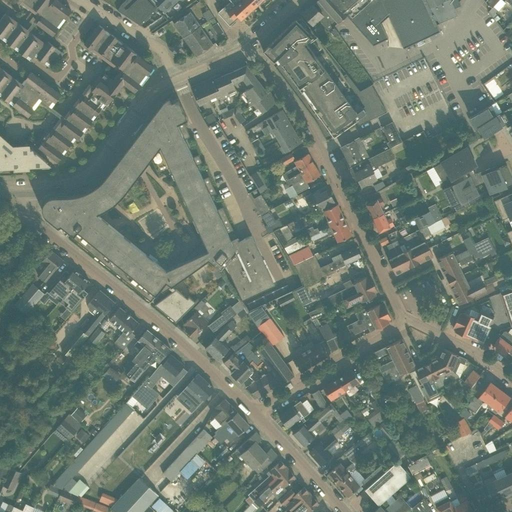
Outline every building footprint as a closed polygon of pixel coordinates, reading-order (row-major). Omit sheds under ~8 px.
[(36,23),(52,36),(58,28),(56,26),(63,17),(65,19),(71,11),(56,0),(17,0),(21,3),(23,0),(42,15),(36,23)] [(124,0),(123,2),(117,10),(138,24),(158,6),(164,12),(175,0),(124,0)] [(223,0),(227,4),(225,5),(237,19),(239,17),(241,19),(246,14),(233,0),(223,0)] [(233,0),(246,14),(254,7),(247,0),(233,0)] [(317,0),(325,9),(325,8),(336,21),(337,20),(338,21),(342,18),(346,15),(333,0),(317,0)] [(333,0),(346,15),(373,45),(387,38),(369,0),(381,0),(394,28),(400,40),(403,46),(440,29),(430,9),(426,0),(333,0)] [(426,0),(430,9),(433,12),(440,23),(448,19),(440,0),(426,0)] [(440,0),(448,19),(457,15),(454,8),(450,0),(440,0)] [(237,19),(225,5),(217,13),(229,26),(237,19)] [(313,5),(302,14),(309,21),(315,28),(320,25),(323,29),(325,27),(330,32),(334,37),(338,34),(337,32),(334,28),(333,26),(337,22),(325,8),(325,9),(320,13),(313,5)] [(492,8),(489,11),(493,16),(498,10),(493,6),(492,8)] [(214,18),(209,10),(203,14),(208,21),(210,20),(214,18)] [(199,26),(200,26),(190,12),(173,23),(183,37),(199,26)] [(302,93),(312,107),(314,106),(317,110),(316,111),(316,113),(318,111),(321,116),(320,117),(330,132),(332,130),(335,135),(333,136),(334,137),(355,122),(358,125),(370,119),(365,112),(357,118),(306,46),(314,40),(316,38),(317,37),(300,16),(284,31),(283,30),(268,45),(265,48),(263,51),(264,52),(274,62),(277,58),(278,58),(281,62),(281,63),(299,88),(301,87),(304,91),(302,93)] [(6,17),(0,24),(0,37),(2,38),(6,42),(14,47),(16,45),(20,48),(18,51),(26,57),(30,60),(34,55),(42,45),(6,17)] [(124,83),(135,91),(153,67),(134,53),(135,52),(98,24),(84,44),(92,49),(93,47),(122,69),(123,68),(125,69),(118,78),(116,76),(113,80),(104,74),(102,77),(99,75),(97,78),(99,80),(91,92),(88,90),(61,126),(59,124),(46,141),(44,140),(38,147),(57,162),(76,138),(78,139),(105,103),(107,105),(124,83)] [(213,45),(200,26),(199,26),(183,37),(196,56),(213,45)] [(44,46),(37,57),(44,62),(46,60),(51,63),(58,54),(60,51),(48,41),(44,46)] [(246,65),(228,73),(232,82),(234,81),(234,83),(241,79),(243,80),(252,73),(246,65)] [(0,166),(2,168),(14,168),(15,170),(29,169),(29,167),(41,166),(46,161),(32,148),(31,149),(27,149),(27,148),(13,149),(13,150),(9,151),(3,145),(5,143),(0,139),(0,90),(3,93),(1,96),(8,102),(10,99),(15,102),(13,105),(28,116),(40,101),(20,86),(0,71),(0,166)] [(31,72),(21,84),(41,99),(51,107),(61,95),(31,72)] [(216,76),(213,77),(222,96),(223,98),(229,95),(236,91),(236,90),(232,82),(228,73),(217,77),(216,76)] [(249,87),(243,92),(248,98),(246,100),(249,103),(250,105),(252,104),(267,93),(252,73),(243,80),(249,87)] [(386,112),(371,85),(360,91),(346,73),(343,76),(373,118),(386,112)] [(207,79),(202,82),(209,99),(215,96),(216,98),(218,98),(222,96),(213,77),(209,79),(207,79)] [(200,83),(190,87),(199,106),(205,103),(204,101),(207,99),(209,99),(202,82),(200,83)] [(267,93),(252,104),(256,109),(258,107),(262,112),(277,101),(269,91),(267,93)] [(238,239),(238,238),(238,237),(237,237),(236,237),(222,207),(217,209),(211,196),(216,193),(208,176),(203,179),(198,169),(196,166),(202,163),(198,154),(193,157),(184,139),(190,137),(183,121),(187,119),(178,98),(171,101),(169,96),(168,97),(164,100),(163,101),(165,104),(158,107),(143,127),(145,130),(139,133),(133,141),(134,144),(128,147),(123,154),(124,157),(118,160),(113,167),(115,170),(108,173),(103,179),(104,182),(98,185),(93,188),(80,194),(74,195),(69,196),(51,196),(49,197),(46,199),(44,201),(43,204),(42,207),(42,210),(43,213),(44,215),(46,218),(58,227),(61,226),(72,235),(71,236),(78,242),(79,240),(84,244),(89,248),(88,250),(94,255),(100,260),(101,258),(112,267),(110,268),(122,278),(124,277),(134,285),(133,286),(139,291),(145,296),(146,295),(151,298),(149,300),(150,301),(160,289),(163,292),(168,288),(171,285),(208,259),(220,269),(225,263),(242,300),(274,285),(251,235),(238,241),(237,239),(238,239)] [(476,127),(478,126),(496,115),(490,105),(485,108),(483,110),(470,117),(476,127)] [(282,109),(266,119),(269,124),(267,125),(270,131),(288,121),(282,109)] [(208,124),(216,120),(213,113),(205,117),(208,124)] [(496,115),(478,126),(485,136),(495,130),(505,124),(499,113),(496,115)] [(288,121),(270,131),(273,137),(275,136),(278,141),(295,131),(288,121)] [(392,122),(381,127),(389,142),(387,143),(390,148),(402,142),(402,141),(392,122)] [(295,131),(278,141),(281,146),(279,147),(283,153),(301,143),(295,131)] [(358,138),(341,147),(348,161),(345,162),(348,168),(368,158),(358,138)] [(254,148),(257,153),(264,149),(262,144),(254,148)] [(496,169),(494,166),(491,167),(474,175),(470,167),(476,164),(466,147),(441,162),(433,167),(443,183),(449,179),(450,180),(451,180),(453,183),(442,190),(451,207),(459,202),(463,208),(498,191),(497,190),(506,186),(511,183),(511,178),(506,164),(496,169)] [(390,148),(368,158),(348,168),(352,175),(355,174),(361,186),(370,182),(376,179),(373,171),(376,169),(375,167),(395,158),(390,148)] [(284,165),(294,159),(291,153),(281,158),(284,165)] [(285,180),(288,178),(314,164),(308,153),(294,161),(297,165),(285,172),(282,174),(285,179),(285,180)] [(267,156),(261,160),(264,166),(270,163),(267,156)] [(288,178),(285,180),(289,186),(291,185),(296,193),(309,187),(306,182),(320,175),(314,164),(288,178)] [(259,171),(250,176),(255,185),(260,192),(268,187),(264,180),(259,171)] [(325,206),(333,201),(327,190),(320,193),(319,192),(312,195),(312,196),(307,199),(309,204),(315,201),(319,208),(325,206)] [(251,192),(248,193),(261,215),(269,210),(270,210),(261,194),(254,198),(250,193),(251,192)] [(511,217),(511,192),(494,201),(502,220),(508,217),(509,219),(511,217)] [(372,218),(383,213),(380,206),(383,205),(380,198),(366,204),(372,218)] [(393,206),(398,204),(396,198),(390,201),(393,206)] [(435,203),(428,207),(429,211),(435,221),(435,222),(441,219),(442,218),(435,203)] [(323,224),(325,228),(325,229),(331,226),(344,220),(336,204),(327,208),(324,210),(329,221),(323,224)] [(269,210),(261,215),(267,225),(264,226),(268,233),(280,226),(282,225),(278,218),(275,220),(269,210)] [(429,211),(418,216),(423,227),(435,221),(429,211)] [(386,220),(383,213),(372,218),(379,232),(393,226),(389,218),(386,220)] [(397,219),(400,225),(408,221),(405,215),(397,219)] [(442,218),(441,219),(444,226),(450,224),(446,216),(442,218)] [(435,222),(427,226),(431,234),(445,227),(444,226),(441,219),(435,222)] [(325,229),(325,228),(319,231),(316,232),(310,235),(309,236),(298,241),(284,248),(288,253),(290,252),(328,235),(329,235),(334,233),(338,241),(342,240),(351,236),(344,220),(331,226),(325,229)] [(312,226),(307,229),(310,235),(316,232),(319,231),(317,227),(313,229),(312,226)] [(280,228),(274,231),(284,248),(298,241),(296,237),(292,239),(287,241),(280,228)] [(415,231),(410,234),(423,260),(432,255),(425,241),(421,243),(415,231)] [(423,260),(410,234),(401,238),(406,250),(414,265),(423,260)] [(446,254),(437,259),(442,268),(471,254),(476,251),(472,243),(469,236),(462,240),(467,249),(454,256),(452,251),(446,254)] [(25,259),(29,254),(36,247),(24,237),(3,263),(9,268),(20,255),(25,259)] [(386,237),(379,240),(381,245),(388,242),(386,237)] [(483,238),(472,243),(476,251),(479,256),(479,257),(489,252),(483,238)] [(396,241),(392,243),(405,269),(414,265),(406,250),(402,252),(397,240),(396,241)] [(442,241),(436,244),(439,251),(445,248),(442,241)] [(405,269),(392,243),(387,245),(392,257),(388,259),(395,274),(405,269)] [(308,246),(290,254),(295,264),(313,255),(308,246)] [(304,286),(333,272),(332,270),(352,261),(361,257),(356,246),(347,251),(341,254),(332,258),(333,261),(320,267),(315,255),(314,255),(313,255),(295,264),(294,264),(304,286)] [(41,261),(36,268),(41,272),(38,276),(45,281),(54,271),(57,268),(63,260),(51,250),(44,258),(41,261)] [(471,254),(442,268),(448,281),(463,274),(459,266),(473,259),(471,254)] [(348,266),(329,275),(333,284),(352,275),(348,266)] [(216,267),(211,270),(217,279),(222,275),(216,267)] [(62,298),(82,275),(74,269),(63,282),(58,278),(46,292),(54,299),(58,295),(62,298)] [(448,281),(454,292),(455,294),(490,277),(488,272),(482,275),(481,275),(467,282),(463,274),(448,281)] [(490,277),(455,294),(459,304),(474,297),(475,299),(495,290),(492,283),(498,280),(495,274),(490,277)] [(62,298),(59,302),(71,312),(80,302),(85,295),(81,291),(89,281),(82,275),(62,298)] [(345,288),(328,296),(331,303),(344,299),(374,284),(370,277),(367,279),(366,276),(352,283),(350,279),(343,283),(345,288)] [(222,279),(218,284),(223,289),(228,285),(222,279)] [(14,304),(26,314),(29,310),(44,293),(32,283),(14,304)] [(290,290),(287,284),(247,304),(250,310),(290,290)] [(377,291),(374,284),(344,299),(348,307),(363,300),(363,302),(376,295),(374,293),(377,291)] [(171,285),(168,288),(172,291),(154,304),(176,321),(196,302),(189,296),(187,298),(176,288),(175,289),(171,285)] [(304,286),(294,291),(298,297),(307,292),(304,286)] [(511,287),(509,288),(500,292),(506,309),(511,326),(511,287)] [(115,303),(99,290),(89,302),(90,312),(94,315),(90,320),(88,318),(80,328),(80,329),(62,351),(70,358),(97,327),(96,326),(115,303)] [(281,307),(294,299),(291,294),(278,301),(281,307)] [(196,311),(184,323),(189,328),(186,331),(193,337),(208,321),(205,319),(209,314),(206,312),(198,303),(193,308),(196,311)] [(387,312),(384,305),(381,306),(380,304),(371,308),(367,310),(368,310),(367,311),(365,308),(356,313),(359,320),(346,326),(349,331),(387,312)] [(208,325),(213,332),(236,313),(230,305),(220,313),(222,315),(208,325)] [(138,322),(119,306),(109,319),(123,331),(114,342),(123,349),(135,335),(131,331),(138,322)] [(314,309),(308,312),(311,317),(312,319),(316,317),(323,314),(320,307),(314,309)] [(243,308),(236,313),(239,317),(240,318),(247,313),(243,308)] [(29,310),(26,314),(31,319),(35,315),(29,310)] [(476,318),(472,316),(463,312),(462,315),(459,313),(453,328),(456,329),(454,331),(482,344),(489,329),(488,329),(494,317),(480,311),(476,318)] [(390,319),(387,312),(349,331),(351,336),(368,328),(370,332),(389,323),(388,320),(390,319)] [(270,318),(260,325),(273,344),(284,337),(270,318)] [(233,322),(231,320),(229,323),(222,330),(212,341),(205,348),(218,360),(219,359),(225,353),(229,348),(222,341),(237,325),(233,322)] [(311,322),(306,326),(311,334),(317,330),(311,322)] [(327,323),(319,327),(325,341),(334,337),(327,323)] [(31,334),(24,327),(8,346),(16,352),(31,334)] [(50,327),(46,331),(51,335),(55,331),(50,327)] [(86,343),(92,348),(105,333),(98,328),(86,343)] [(140,350),(132,360),(135,362),(138,364),(158,339),(147,329),(140,337),(138,340),(134,345),(140,350)] [(300,341),(306,337),(301,329),(300,329),(296,332),(295,332),(300,341)] [(504,356),(511,345),(511,335),(506,331),(503,332),(502,334),(498,338),(492,346),(504,356)] [(231,347),(235,352),(248,342),(251,340),(247,335),(233,346),(232,345),(231,347)] [(326,341),(331,352),(339,348),(333,337),(326,341)] [(135,362),(125,373),(128,376),(135,381),(154,358),(159,363),(161,360),(164,357),(170,349),(158,339),(138,364),(135,362)] [(401,339),(372,353),(375,359),(389,352),(391,356),(406,349),(401,339)] [(48,343),(48,346),(50,348),(53,349),(55,347),(56,344),(54,341),(51,341),(48,343)] [(257,350),(267,364),(279,354),(269,341),(257,350)] [(231,373),(252,351),(250,349),(253,347),(248,342),(235,352),(234,353),(233,352),(230,355),(223,363),(232,372),(231,373)] [(319,343),(306,351),(313,364),(327,356),(321,347),(319,343)] [(443,348),(439,358),(452,370),(455,373),(460,363),(464,365),(466,359),(443,348)] [(381,372),(410,358),(406,349),(391,356),(393,360),(378,367),(381,372)] [(231,373),(241,383),(248,376),(252,370),(248,365),(252,360),(258,365),(261,361),(252,351),(231,373)] [(300,372),(313,364),(306,351),(293,359),(295,363),(300,372)] [(148,377),(127,402),(132,407),(137,401),(147,409),(159,394),(151,388),(161,376),(173,386),(179,379),(175,376),(177,373),(184,366),(170,354),(162,364),(161,363),(149,378),(148,377)] [(272,371),(246,388),(257,398),(294,375),(279,354),(267,364),(271,369),(272,371)] [(415,367),(410,358),(381,372),(387,385),(401,378),(400,375),(415,367)] [(439,358),(425,365),(436,388),(459,377),(452,370),(439,358)] [(425,365),(415,370),(419,379),(422,384),(419,385),(425,398),(437,392),(438,395),(439,395),(436,388),(425,365)] [(109,367),(103,374),(114,383),(120,376),(109,367)] [(352,370),(337,378),(345,391),(359,382),(352,370)] [(474,370),(464,382),(470,388),(474,383),(480,375),(474,370)] [(185,388),(181,391),(198,406),(207,396),(214,389),(197,374),(191,381),(185,388)] [(480,375),(474,383),(470,388),(475,394),(486,379),(480,375)] [(323,387),(328,396),(330,400),(345,391),(337,378),(323,387)] [(483,400),(489,404),(500,389),(490,382),(484,390),(479,397),(478,399),(474,396),(466,407),(474,412),(475,412),(482,403),(481,402),(483,400)] [(416,385),(408,389),(420,412),(428,408),(416,385)] [(500,389),(489,404),(487,407),(497,414),(504,405),(510,397),(500,389)] [(327,404),(318,390),(312,393),(320,408),(327,404)] [(363,390),(357,394),(361,399),(366,396),(363,390)] [(222,425),(237,412),(224,399),(217,405),(214,408),(216,410),(211,414),(222,425)] [(127,402),(124,406),(131,413),(135,409),(132,407),(127,402)] [(298,402),(279,416),(287,427),(295,421),(298,425),(305,419),(302,416),(307,413),(303,408),(298,402)] [(332,413),(340,422),(344,419),(340,415),(331,404),(328,405),(315,416),(316,417),(306,426),(304,423),(292,434),(304,446),(325,427),(321,423),(332,413)] [(364,405),(359,408),(362,413),(368,410),(364,405)] [(124,406),(120,410),(127,417),(131,413),(124,406)] [(77,408),(71,415),(78,422),(85,414),(77,408)] [(366,417),(373,427),(386,418),(378,408),(366,417)] [(465,408),(460,412),(462,414),(466,419),(471,415),(465,408)] [(120,410),(116,414),(124,421),(127,417),(120,410)] [(347,410),(340,415),(344,419),(346,422),(353,417),(347,410)] [(215,433),(213,435),(218,441),(224,435),(226,438),(228,436),(232,440),(238,435),(241,432),(249,425),(237,412),(222,425),(214,432),(215,433)] [(69,414),(57,428),(70,438),(82,425),(78,422),(71,415),(69,414)] [(116,414),(113,418),(120,425),(124,421),(116,414)] [(493,425),(498,419),(493,415),(488,422),(484,429),(487,431),(493,425)] [(113,418),(109,422),(116,429),(120,425),(113,418)] [(463,418),(454,423),(461,436),(470,431),(463,418)] [(498,419),(493,425),(498,429),(503,423),(498,419)] [(109,422),(105,426),(113,433),(116,429),(109,422)] [(316,445),(309,452),(320,465),(327,458),(331,454),(328,450),(338,441),(336,440),(343,434),(336,425),(329,432),(333,436),(323,445),(320,442),(316,445)] [(105,426),(102,430),(109,437),(113,433),(105,426)] [(203,428),(197,435),(206,443),(212,437),(203,428)] [(82,429),(77,435),(84,441),(89,435),(82,429)] [(102,430),(98,434),(106,441),(109,437),(102,430)] [(241,454),(247,461),(261,448),(257,443),(261,439),(255,432),(237,448),(241,453),(241,454)] [(369,433),(344,453),(349,459),(373,439),(369,433)] [(98,434),(95,438),(102,445),(106,441),(98,434)] [(206,443),(197,435),(191,442),(200,450),(206,443)] [(95,438),(91,442),(98,449),(102,445),(95,438)] [(491,440),(485,445),(489,453),(496,450),(491,440)] [(91,442),(87,446),(95,453),(98,449),(91,442)] [(200,450),(191,442),(186,446),(196,455),(200,450)] [(29,445),(22,454),(26,458),(34,449),(29,445)] [(87,446),(84,450),(91,457),(95,453),(87,446)] [(186,446),(182,451),(192,459),(196,455),(186,446)] [(276,456),(270,448),(265,453),(261,448),(247,461),(253,468),(254,467),(259,472),(276,456)] [(84,450),(80,454),(87,461),(91,457),(84,450)] [(503,450),(496,454),(499,459),(506,456),(503,450)] [(192,459),(182,451),(178,455),(188,463),(192,459)] [(80,454),(76,458),(84,465),(87,461),(80,454)] [(496,454),(490,457),(492,462),(499,459),(496,454)] [(178,455),(174,460),(184,468),(188,463),(178,455)] [(425,455),(407,465),(413,475),(431,466),(425,455)] [(76,458),(73,462),(80,469),(84,465),(76,458)] [(475,464),(477,469),(488,464),(486,459),(475,464)] [(174,460),(170,464),(180,472),(184,468),(174,460)] [(269,476),(248,495),(253,501),(266,489),(265,488),(288,468),(280,460),(273,467),(268,471),(266,473),(269,476)] [(378,505),(386,498),(410,477),(406,472),(407,471),(407,470),(398,461),(397,461),(385,471),(367,488),(364,489),(378,505)] [(73,462),(69,466),(77,473),(80,469),(73,462)] [(349,475),(350,475),(358,468),(353,463),(345,470),(339,463),(328,473),(338,485),(349,475)] [(170,464),(166,468),(176,477),(180,472),(170,464)] [(475,464),(468,467),(470,472),(477,469),(475,464)] [(0,465),(0,473),(5,476),(9,469),(0,465)] [(69,466),(66,470),(73,477),(77,473),(69,466)] [(380,466),(362,482),(367,488),(385,471),(380,466)] [(11,467),(3,485),(13,489),(21,472),(11,467)] [(166,468),(162,473),(172,481),(176,477),(166,468)] [(266,489),(253,501),(259,507),(273,493),(277,498),(279,496),(286,490),(284,487),(288,483),(295,477),(288,468),(265,488),(266,489)] [(503,468),(493,473),(496,480),(503,496),(511,491),(511,486),(507,475),(503,468)] [(66,470),(62,474),(69,481),(73,477),(66,470)] [(62,474),(58,478),(66,485),(69,481),(62,474)] [(360,486),(350,475),(349,475),(338,485),(348,496),(360,486)] [(440,480),(446,492),(453,488),(446,476),(440,480)] [(110,508),(118,511),(143,511),(149,506),(159,495),(139,477),(118,499),(111,507),(110,508)] [(58,478),(55,482),(62,489),(66,485),(58,478)] [(79,479),(69,492),(78,496),(80,497),(88,487),(79,479)] [(485,485),(492,501),(503,496),(496,480),(485,485)] [(481,506),(492,501),(485,485),(474,491),(481,506)] [(284,495),(279,500),(287,509),(283,511),(291,511),(299,505),(311,495),(304,486),(295,494),(291,489),(284,495)] [(56,487),(53,494),(59,497),(63,490),(56,487)] [(444,489),(431,496),(434,502),(447,495),(444,489)] [(58,499),(74,506),(78,496),(69,492),(63,490),(59,497),(58,499)] [(102,493),(99,502),(111,507),(118,499),(102,493)] [(318,503),(311,495),(299,505),(291,511),(307,511),(311,510),(318,503)] [(380,506),(374,511),(373,511),(393,511),(405,502),(400,496),(383,511),(380,506)] [(176,511),(160,497),(152,505),(158,511),(176,511)] [(448,497),(434,504),(436,508),(438,511),(455,511),(452,506),(450,501),(448,497)] [(459,502),(452,506),(455,511),(469,511),(472,511),(467,502),(465,497),(458,500),(459,502)] [(424,499),(418,504),(423,510),(428,506),(424,499)] [(90,500),(87,507),(93,510),(96,503),(90,500)] [(2,501),(0,506),(0,511),(10,511),(14,506),(2,501)] [(405,502),(393,511),(404,511),(410,507),(405,502)] [(96,503),(93,510),(98,511),(101,505),(96,503)]
